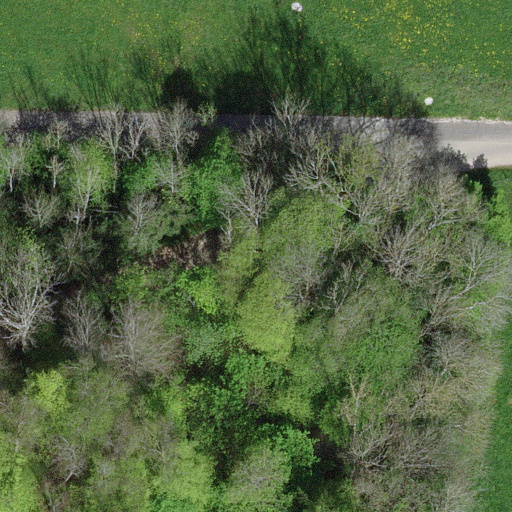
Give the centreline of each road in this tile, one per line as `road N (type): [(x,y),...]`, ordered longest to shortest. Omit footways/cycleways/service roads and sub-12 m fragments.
road 1 (unclassified): [(0,139),(511,147)]
road 2 (track): [(0,338),(436,162),(455,146)]
